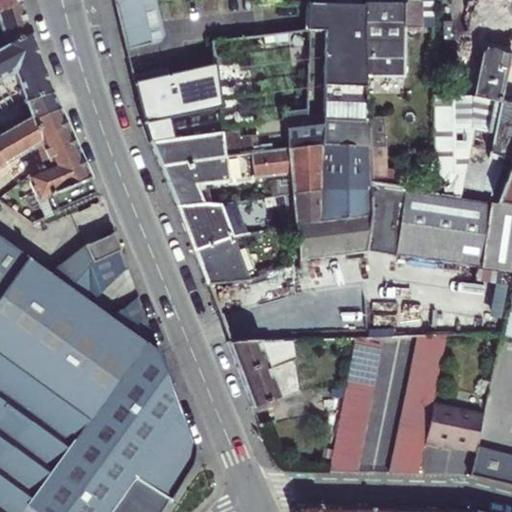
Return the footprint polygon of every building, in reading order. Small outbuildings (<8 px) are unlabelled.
[(32,37),(20,0),(7,0),(0,2),(0,28),(6,51),(32,37)] [(164,38),(154,0),(129,0),(116,3),(128,52),(160,44),(164,38)] [(404,0),(405,6),(405,30),(420,30),(420,0),(404,0)] [(420,0),(420,30),(432,30),(431,0),(420,0)] [(305,33),(327,34),(364,34),(366,6),(306,7),(305,33)] [(365,78),(407,79),(405,30),(405,6),(366,6),(364,34),(365,78)] [(511,43),(511,39),(511,28),(486,23),(472,100),(432,97),(431,194),(459,199),(461,189),(467,149),(489,154),(511,43)] [(325,34),(323,117),(322,148),(368,149),(382,149),(380,116),(366,116),(365,78),(364,34),(327,34),(325,34)] [(51,92),(32,37),(6,51),(0,54),(0,119),(25,106),(30,119),(31,122),(32,124),(59,111),(51,92)] [(511,163),(511,42),(511,43),(489,154),(481,194),(490,197),(505,162),(511,165),(511,163)] [(136,83),(134,83),(143,126),(149,145),(174,142),(169,120),(220,108),(213,66),(166,76),(164,69),(134,75),(136,83)] [(0,138),(31,122),(30,119),(25,106),(0,119),(0,138)] [(32,124),(31,122),(0,138),(0,170),(36,152),(46,176),(31,185),(45,220),(98,198),(59,111),(32,124)] [(307,111),(283,115),(287,151),(322,148),(323,117),(307,119),(307,111)] [(238,134),(221,136),(224,160),(226,160),(241,158),(238,134)] [(174,142),(149,145),(175,210),(200,207),(218,208),(216,186),(229,184),(226,160),(224,160),(221,136),(174,142)] [(289,176),(300,260),(366,252),(369,191),(320,192),(322,148),(287,151),(289,176)] [(368,149),(322,148),(320,192),(369,191),(368,183),(367,158),(382,158),(382,149),(368,149)] [(481,194),(489,154),(467,149),(461,189),(481,194)] [(287,151),(252,156),(256,180),(289,176),(287,151)] [(511,208),(511,163),(511,165),(496,206),(511,208)] [(369,191),(366,252),(511,275),(511,208),(496,206),(459,199),(431,194),(368,183),(369,191)] [(200,207),(175,210),(192,254),(231,238),(244,236),(232,206),(218,208),(200,207)] [(0,511),(165,511),(196,466),(197,449),(168,375),(174,372),(167,354),(161,356),(124,259),(114,235),(86,249),(93,265),(69,292),(56,284),(0,242),(0,511)] [(192,254),(206,287),(249,283),(234,246),(251,240),(249,235),(231,238),(192,254)] [(86,249),(56,284),(69,292),(93,265),(86,249)] [(425,445),(432,405),(443,337),(415,338),(392,475),(420,475),(425,445)] [(352,340),(328,474),(356,474),(380,339),(352,340)] [(229,345),(254,410),(279,400),(267,362),(284,357),(281,350),(287,348),(284,343),(229,345)] [(377,404),(402,406),(403,386),(378,384),(377,404)] [(483,416),(432,405),(425,445),(449,450),(450,447),(476,453),(476,450),(483,416)] [(471,476),(470,477),(511,488),(511,460),(476,450),(476,453),(471,476)]
